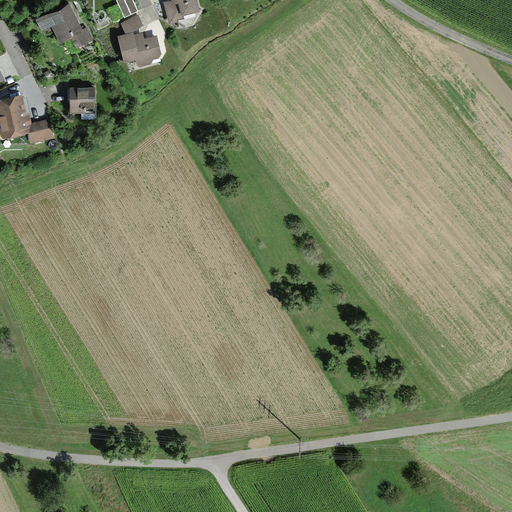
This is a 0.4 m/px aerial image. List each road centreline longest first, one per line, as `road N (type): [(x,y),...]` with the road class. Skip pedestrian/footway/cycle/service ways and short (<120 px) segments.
road 1 (residential): [(511,415),(159,463),(0,443)]
road 2 (residential): [(388,0),(511,59)]
